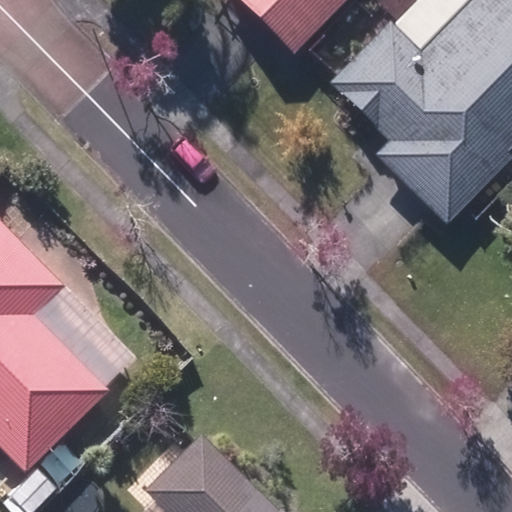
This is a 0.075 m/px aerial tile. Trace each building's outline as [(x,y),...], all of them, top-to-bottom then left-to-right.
[(233,0),(250,16),(289,55),(342,0),(233,0)] [(407,190),(444,226),(508,158),(504,153),(511,144),(511,0),(371,0),(391,18),(328,84),(384,138),(369,154),(407,190)] [(511,206),(499,220),(511,231),(511,206)] [(0,452),(23,475),(136,363),(0,225),(0,452)] [(273,511),(237,476),(227,486),(201,460),(167,495),(184,511),(273,511)] [(9,500),(21,511),(37,511),(56,493),(36,473),(9,500)]
